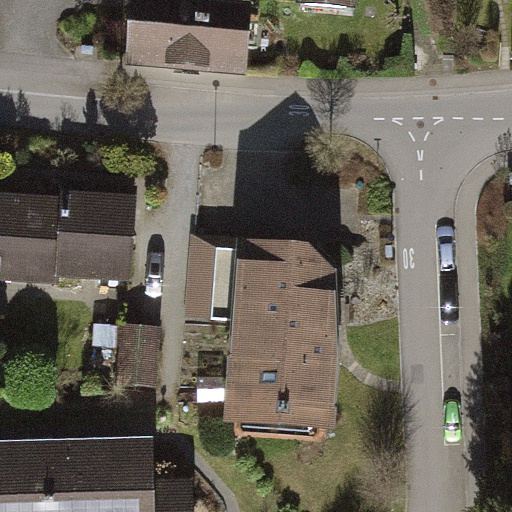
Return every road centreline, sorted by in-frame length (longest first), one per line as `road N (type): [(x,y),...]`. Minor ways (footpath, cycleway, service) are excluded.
road 1 (residential): [(0,100),(199,118),(428,125)]
road 2 (residential): [(433,511),(428,125)]
